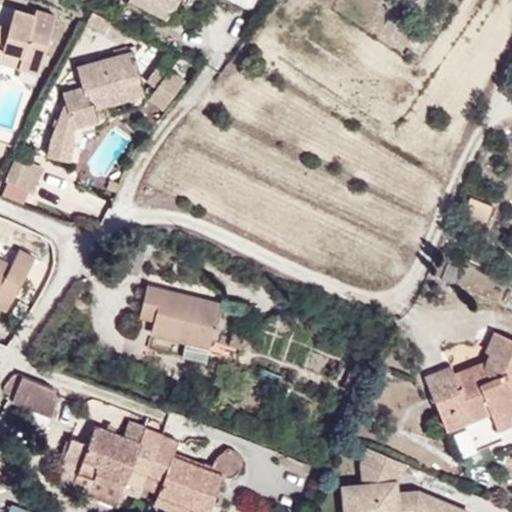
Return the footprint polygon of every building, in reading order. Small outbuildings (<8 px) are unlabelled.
[(168,7),(152,0),(116,0),(115,2),(159,24),(168,7)] [(223,0),(253,8),(255,0),(223,0)] [(0,70),(30,78),(45,18),(19,10),(18,15),(1,10),(0,14),(0,70)] [(139,97),(125,49),(65,65),(70,86),(52,90),(64,132),(92,125),(89,110),(139,97)] [(162,107),(184,79),(163,64),(142,91),(162,107)] [(71,167),(77,147),(40,136),(33,157),(71,167)] [(0,188),(18,196),(25,180),(7,171),(0,184),(0,188)] [(471,222),(479,204),(462,197),(454,216),(471,222)] [(122,265),(136,270),(143,248),(129,244),(122,265)] [(461,247),(456,258),(474,266),(479,255),(461,247)] [(0,269),(0,315),(31,261),(11,251),(0,269)] [(432,262),(426,277),(440,283),(447,268),(432,262)] [(203,349),(219,305),(145,279),(134,314),(146,318),(143,328),(180,342),(203,349)] [(489,423),(511,413),(511,347),(486,338),(479,357),(483,362),(481,367),(447,381),(454,399),(426,409),(447,464),(497,442),(494,436),(489,423)] [(197,366),(203,349),(180,342),(174,358),(197,366)] [(353,397),(366,366),(350,360),(336,390),(353,397)] [(454,399),(447,381),(442,368),(414,378),(426,409),(454,399)] [(57,394),(53,392),(51,386),(18,373),(12,374),(3,386),(4,389),(10,395),(8,398),(48,415),(57,394)] [(494,436),(511,428),(511,413),(489,423),(494,436)] [(130,442),(136,426),(120,420),(115,435),(130,442)] [(139,479),(156,434),(136,426),(130,442),(86,423),(79,440),(61,433),(51,457),(69,465),(66,471),(84,479),(88,468),(118,481),(121,473),(139,479)] [(198,511),(213,475),(171,458),(177,442),(156,434),(139,479),(153,485),(150,494),(180,506),(178,511),(198,511)] [(395,458),(354,440),(346,455),(348,474),(327,478),(330,511),(456,511),(460,504),(406,482),(386,484),(395,458)] [(201,470),(213,475),(218,476),(223,475),(227,470),(233,460),(226,450),(221,448),(218,447),(206,457),(201,470)] [(114,491),(118,481),(88,468),(84,479),(114,491)] [(163,511),(178,511),(180,506),(150,494),(146,505),(163,511)]
